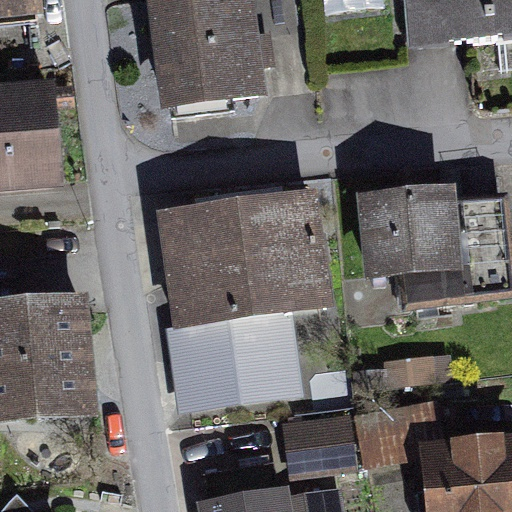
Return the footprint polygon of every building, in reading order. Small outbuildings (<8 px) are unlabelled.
[(37,0),(0,0),(0,36),(39,35),(37,0)] [(256,0),(214,0),(150,5),(158,114),(265,106),(256,0)] [(511,0),(404,0),(410,58),(511,48),(511,0)] [(53,98),(0,101),(0,198),(59,195),(53,98)] [(456,200),(363,209),(371,297),(464,289),(456,200)] [(314,204),(160,224),(175,334),(329,315),(314,204)] [(85,311),(0,317),(0,436),(94,430),(85,311)] [(292,324),(169,341),(181,429),(304,411),(292,324)] [(352,424),(281,433),(287,487),(359,478),(352,424)] [(511,511),(511,448),(420,454),(423,511),(511,511)] [(381,511),(422,511),(421,475),(380,477),(381,511)] [(308,511),(345,511),(342,491),(306,497),(308,511)] [(286,511),(285,500),(199,511),(286,511)]
